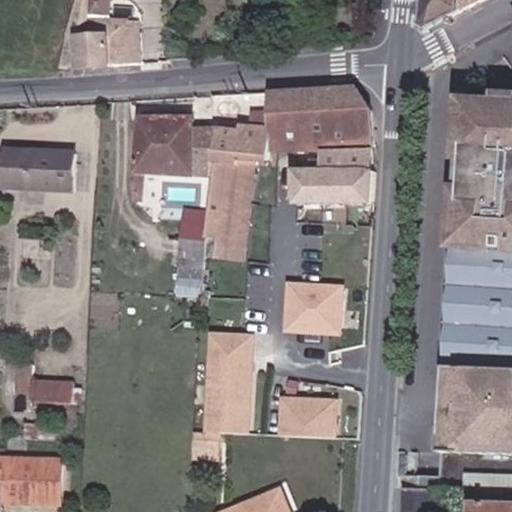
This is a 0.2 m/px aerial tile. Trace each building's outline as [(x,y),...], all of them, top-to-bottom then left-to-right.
[(428,0),(426,24),(432,31),(464,14),(465,0),(428,0)] [(465,0),(464,14),(493,0),(465,0)] [(327,14),(327,5),(315,5),(316,15),(327,14)] [(72,31),(64,71),(141,67),(140,26),(72,31)] [(140,26),(141,67),(149,67),(149,26),(140,26)] [(328,156),(374,153),(375,117),(357,91),(272,97),(273,108),(274,158),(310,157),(328,156)] [(511,108),(477,107),(476,114),(470,114),(467,172),(473,173),(471,205),(465,205),(463,248),(451,462),(511,465),(511,108)] [(211,211),(209,243),(247,244),(250,192),(252,164),(252,158),(274,158),(273,108),(247,108),(247,124),(238,124),(238,131),(217,131),(212,191),(211,211)] [(212,191),(217,131),(195,130),(195,122),(145,122),(141,173),(188,176),(188,190),(212,191)] [(76,194),(79,157),(9,152),(6,190),(76,194)] [(298,205),(376,206),(378,174),(374,172),(374,153),(328,156),(326,176),(309,175),(298,174),(298,205)] [(310,157),(309,175),(326,176),(328,156),(310,157)] [(252,164),(250,192),(264,192),(264,164),(252,164)] [(293,164),(264,164),(264,192),(292,193),(293,164)] [(208,266),(208,251),(209,243),(211,211),(198,211),(197,220),(181,219),(178,264),(208,266)] [(348,335),(351,283),(292,279),(289,331),(348,335)] [(223,433),(252,435),(259,339),(220,336),(213,432),(223,433)] [(72,402),(73,386),(31,383),(32,365),(16,364),(14,392),(31,393),(31,400),(72,402)] [(285,438),(337,442),(340,408),(288,404),(285,438)] [(222,450),(223,433),(213,432),(199,431),(198,449),(222,450)] [(358,433),(343,431),(342,441),(357,443),(358,433)] [(196,449),(195,462),(222,463),(222,450),(198,449),(196,449)] [(60,460),(0,460),(0,485),(4,486),(4,507),(59,507),(60,460)] [(511,472),(473,470),(472,485),(511,488),(511,472)] [(511,491),(480,490),(478,511),(511,511),(511,505),(510,506),(511,491)] [(441,511),(443,494),(403,492),(401,511),(441,511)] [(291,511),(284,493),(234,511),(291,511)]
